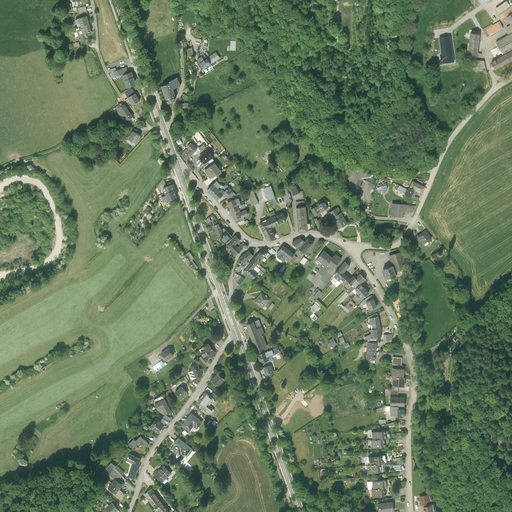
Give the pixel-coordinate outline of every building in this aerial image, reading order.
[(503,20),(507,18),(511,14),(511,7),(511,6),(510,6),(507,1),(495,9),(503,20)] [(81,23),(82,26),(89,23),(87,15),(75,19),(77,24),(81,23)] [(482,29),(487,36),(491,34),(492,36),(503,29),(502,27),(503,27),(499,21),(493,25),(492,24),(482,29)] [(81,26),(83,34),(92,31),(89,23),(82,26),(81,26)] [(511,33),(509,35),(496,42),(504,55),(511,50),(511,33)] [(468,55),(477,56),(479,35),(470,34),(468,55)] [(450,35),(440,36),(442,54),(441,54),(441,58),(443,58),(443,62),(453,61),(450,35)] [(495,69),(511,59),(511,50),(504,55),(491,62),(492,63),(495,69)] [(216,54),(207,59),(210,65),(219,59),(216,54)] [(201,71),(210,65),(207,59),(204,61),(200,64),(198,65),(201,71)] [(136,85),(134,78),(125,81),(127,88),(136,85)] [(181,86),(178,78),(171,82),(171,84),(173,89),(181,86)] [(175,95),(173,89),(171,84),(162,87),(166,99),(173,96),(175,95)] [(132,89),(125,93),(128,99),(136,95),(132,89)] [(136,95),(128,99),(132,106),(140,102),(136,95)] [(133,118),(124,105),(123,106),(121,107),(116,110),(124,122),(128,119),(129,121),(133,118)]
